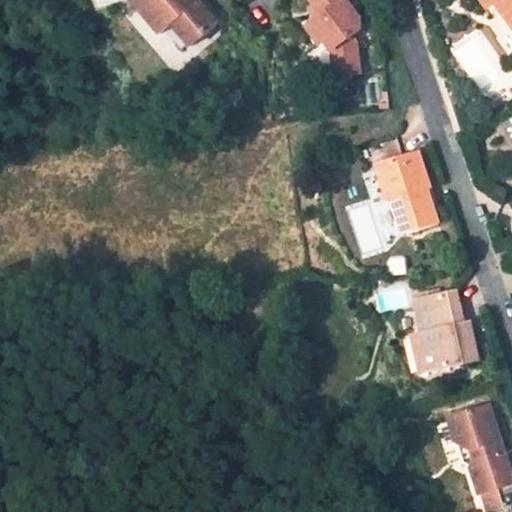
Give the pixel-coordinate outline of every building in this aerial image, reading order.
[(143,0),(137,6),(162,36),(174,26),(194,48),(220,27),(197,0),(143,0)] [(347,0),(313,0),(317,5),(325,16),(320,19),(309,27),(320,43),(325,39),(334,52),(336,68),(345,75),(361,74),(358,43),(341,19),(354,9),(347,0)] [(511,0),(483,0),(489,8),(498,2),(502,0),(505,0),(511,9),(511,0)] [(511,9),(505,0),(502,0),(498,2),(511,21),(511,9)] [(325,16),(317,5),(312,9),(320,19),(325,16)] [(421,153),(377,167),(382,179),(390,182),(385,189),(389,202),(393,201),(405,235),(441,224),(436,208),(432,209),(427,191),(432,189),(421,153)] [(440,291),(416,296),(417,302),(442,297),(440,291)] [(421,337),(428,374),(479,363),(472,326),(466,327),(459,293),(442,297),(417,302),(425,336),(421,337)] [(485,460),(482,450),(489,447),(478,411),(436,424),(443,447),(458,453),(462,467),(458,476),(466,500),(486,495),(502,490),(492,458),(485,460)] [(482,450),(485,460),(492,458),(489,447),(482,450)] [(469,511),(491,511),(486,495),(466,500),(469,511)]
